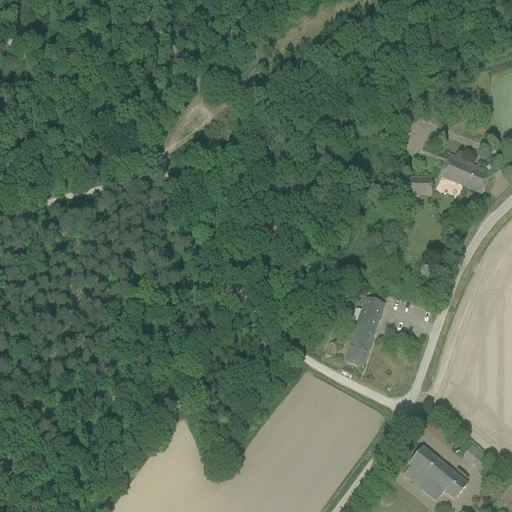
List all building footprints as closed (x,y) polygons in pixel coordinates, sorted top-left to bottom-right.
[(489,126),(479,122),(474,135),(483,139),(489,126)] [(481,196),(490,174),(448,157),(439,179),(481,196)] [(391,197),(431,198),(431,178),(392,177),(391,197)] [(261,233),(271,240),(276,233),(280,236),(283,232),(268,222),(261,233)] [(361,371),(384,306),(366,299),(362,312),(357,310),(356,311),(352,321),(353,323),(357,324),(343,365),(361,371)] [(338,347),(335,346),(336,343),(331,342),(330,344),(326,357),(333,360),(338,347)] [(480,472),(489,461),(472,446),(463,457),(480,472)] [(466,485),(421,449),(408,466),(410,467),(403,477),(435,503),(443,494),(454,502),(466,485)]
